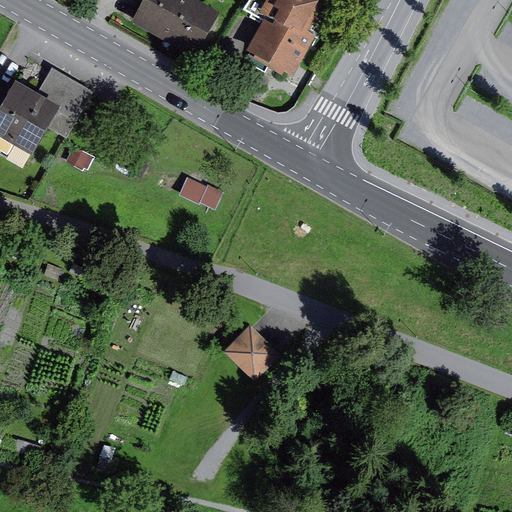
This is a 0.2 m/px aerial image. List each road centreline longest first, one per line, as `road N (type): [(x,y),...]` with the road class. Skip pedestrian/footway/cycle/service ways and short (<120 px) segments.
road 1 (unclassified): [(0,201),(511,385)]
road 2 (secondary): [(311,167),(18,0)]
road 3 (track): [(186,500),(343,323)]
road 4 (secondary): [(511,272),(311,167)]
road 5 (residential): [(402,0),(311,167)]
